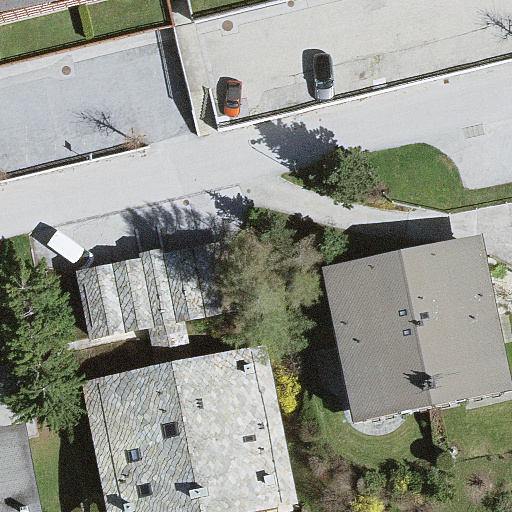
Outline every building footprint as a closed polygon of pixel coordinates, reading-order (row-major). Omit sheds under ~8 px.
[(146,0),(0,0),(0,58),(152,23),(146,0)] [(197,0),(200,12),(250,0),(197,0)] [(232,239),(75,272),(88,333),(153,320),(164,371),(100,384),(126,511),(168,511),(281,489),(253,354),(194,367),(182,312),(245,299),(232,239)] [(363,405),(501,375),(473,244),(335,274),(363,405)] [(0,435),(0,511),(31,511),(18,433),(0,435)]
